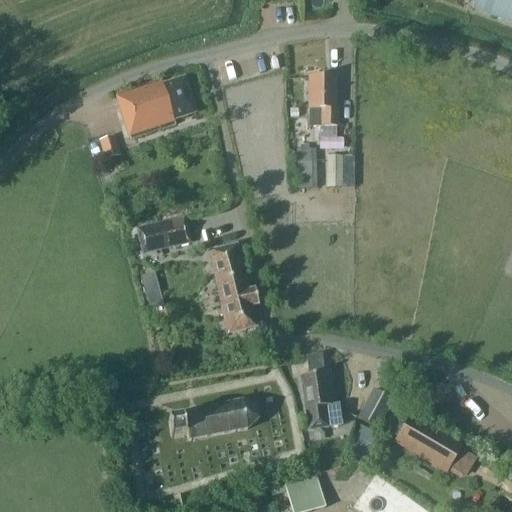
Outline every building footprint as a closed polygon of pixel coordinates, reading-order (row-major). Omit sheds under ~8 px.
[(511,0),(468,0),(473,2),(470,9),(511,24),(511,0)] [(161,86),(160,81),(115,96),(129,140),(174,126),(173,121),(194,114),(183,79),(161,86)] [(307,110),(320,110),(320,128),(336,128),(336,110),(334,110),(334,79),(307,79),(307,110)] [(96,142),(100,162),(118,158),(114,139),(96,142)] [(296,189),(316,189),(315,150),(295,151),(296,189)] [(340,189),(341,169),(325,168),(324,189),(340,189)] [(136,254),(185,242),(179,216),(130,227),(136,254)] [(257,306),(253,291),(246,293),(234,247),(207,254),(228,334),(255,327),(250,308),(257,306)] [(145,297),(158,293),(153,274),(139,278),(145,297)] [(305,431),(338,427),(335,407),(328,407),(323,374),(320,374),(317,356),(303,358),(306,376),(297,377),(305,431)] [(356,421),(374,431),(390,402),(372,392),(356,421)] [(239,403),(181,414),(182,420),(166,423),(169,439),(185,436),(186,442),(245,431),(256,421),(253,408),(239,403)] [(410,415),(391,444),(442,474),(460,445),(410,415)] [(284,486),(292,511),(315,511),(326,509),(316,476),(284,486)] [(430,511),(390,483),(368,511),(430,511)] [(178,511),(187,510),(184,496),(174,499),(176,511),(178,511)]
